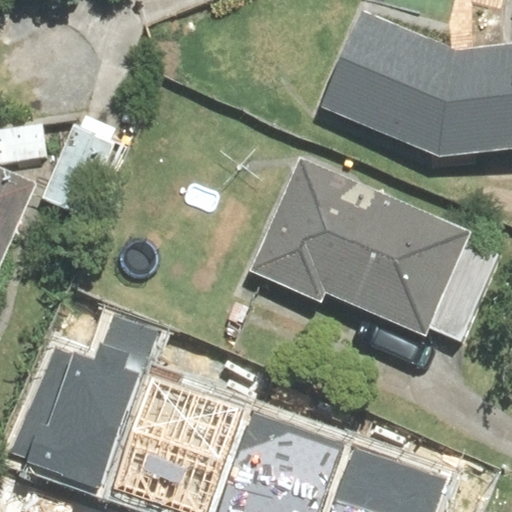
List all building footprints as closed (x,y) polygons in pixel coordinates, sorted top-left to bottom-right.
[(324,109),(451,163),(511,155),(511,41),(458,48),(367,10),(324,109)] [(186,172),(192,174),(196,174),(198,174),(204,173),(210,171),(215,168),(219,164),(223,160),(226,155),(228,149),(229,143),(229,137),(229,131),(227,126),(224,121),(220,116),(215,112),(210,109),(205,107),(199,106),(193,106),(187,107),(182,109),(177,112),(172,116),(168,120),(165,125),(163,131),(162,136),(162,142),(163,148),(165,154),(168,159),(171,163),(176,167),(181,170),(186,172)] [(128,147),(81,127),(51,200),(97,220),(128,147)] [(499,233),(310,153),(261,268),(451,348),(499,233)] [(0,161),(0,298),(51,184),(0,161)] [(62,348),(25,446),(202,511),(429,511),(441,479),(156,374),(170,335),(111,313),(94,360),(62,348)]
